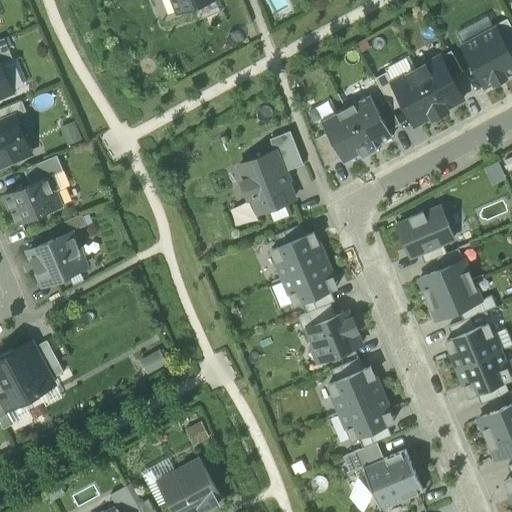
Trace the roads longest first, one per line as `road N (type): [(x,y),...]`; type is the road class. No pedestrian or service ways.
road 1 (residential): [(477,511),(346,209)]
road 2 (residential): [(346,209),(511,120)]
